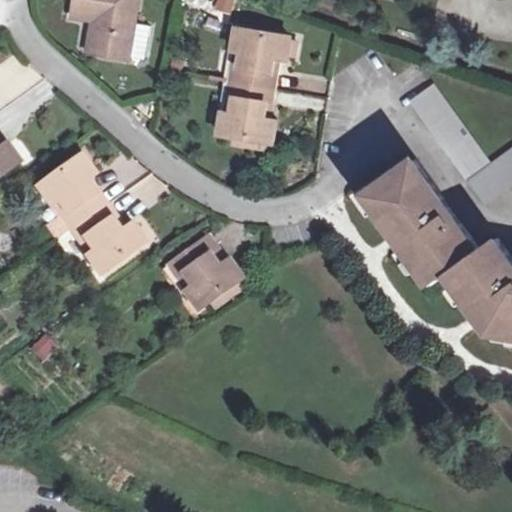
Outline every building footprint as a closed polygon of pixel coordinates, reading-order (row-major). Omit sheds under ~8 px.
[(80,0),(78,17),(96,19),(107,21),(101,54),(135,59),(141,24),(144,0),(80,0)] [(181,0),(180,5),(210,14),(214,0),(181,0)] [(217,0),(215,10),(232,14),(235,0),(217,0)] [(107,21),(96,19),(91,52),(101,54),(107,21)] [(141,24),(135,59),(150,62),(155,27),(141,24)] [(284,88),(287,73),(279,71),(282,56),(289,58),(294,59),(296,46),(298,35),(245,25),(241,48),(251,51),(246,81),(284,88)] [(251,51),(241,48),(236,79),(246,81),(251,51)] [(279,71),(287,73),(289,58),(282,56),(279,71)] [(282,121),(278,120),(271,118),(274,102),(281,103),(284,88),(246,81),(236,79),(233,79),(227,109),(231,110),(226,134),(237,136),(274,143),(278,144),(281,131),(282,121)] [(441,91),(419,106),(470,179),(492,163),(441,91)] [(271,118),(278,120),(281,103),(274,102),(271,118)] [(274,143),(237,136),(235,145),(272,153),(274,143)] [(0,180),(26,163),(19,153),(11,142),(5,146),(1,150),(0,149),(0,180)] [(114,202),(105,190),(99,193),(90,181),(96,177),(101,174),(95,164),(88,154),(44,185),(57,204),(66,199),(84,222),(114,202)] [(511,158),(475,185),(490,207),(511,191),(511,158)] [(439,287),(456,277),(488,253),(422,163),(373,197),(402,238),(439,287)] [(105,190),(96,177),(90,181),(99,193),(105,190)] [(66,199),(57,204),(75,228),(84,222),(66,199)] [(114,202),(84,222),(102,249),(94,254),(108,273),(152,243),(146,235),(138,223),(132,228),(127,231),(118,218),(123,215),(114,202)] [(132,228),(123,215),(118,218),(127,231),(132,228)] [(102,249),(84,222),(75,228),(94,254),(102,249)] [(213,255),(218,252),(210,239),(177,262),(194,288),(187,293),(200,312),(210,305),(242,283),(246,281),(237,269),(232,261),(227,265),(222,268),(213,255)] [(511,336),(511,253),(504,242),(488,253),(456,277),(486,317),(498,334),(511,336)] [(227,265),(218,252),(213,255),(222,268),(227,265)] [(169,267),(187,293),(194,288),(177,262),(169,267)] [(242,283),(210,305),(216,314),(248,292),(242,283)] [(48,338),(32,348),(41,363),(57,353),(48,338)]
